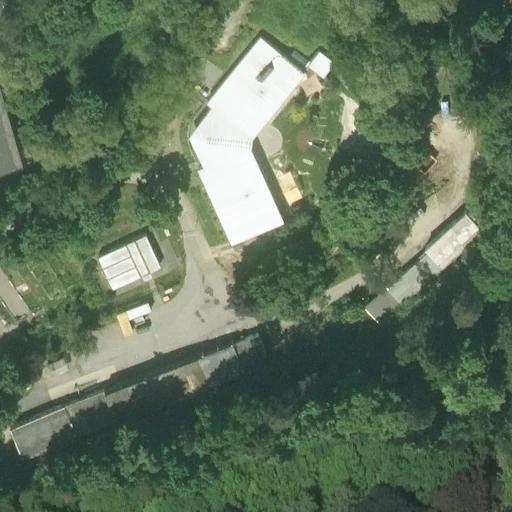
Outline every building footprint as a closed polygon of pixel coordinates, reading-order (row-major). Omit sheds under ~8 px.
[(0,0),(0,159),(20,154),(0,83),(0,39),(12,36),(1,0),(0,0)] [(211,103),(188,131),(203,164),(198,166),(231,241),(282,218),(264,179),(267,178),(262,168),(260,169),(249,144),(250,134),(269,111),(270,113),(278,104),(276,103),(303,69),(260,34),(206,99),(211,103)] [(318,49),(307,62),(322,74),(333,61),(318,49)] [(401,303),(482,231),(467,213),(425,247),(429,251),(387,287),(391,292),(370,310),(378,319),(399,301),(401,303)] [(149,229),(98,252),(114,287),(165,264),(149,229)] [(232,346),(245,376),(264,369),(261,361),(267,359),(257,336),(232,346)] [(232,346),(201,357),(213,390),(245,376),(232,346)] [(201,357),(103,394),(115,424),(116,426),(213,390),(201,357)] [(103,394),(103,393),(10,428),(22,459),(115,424),(103,394)]
